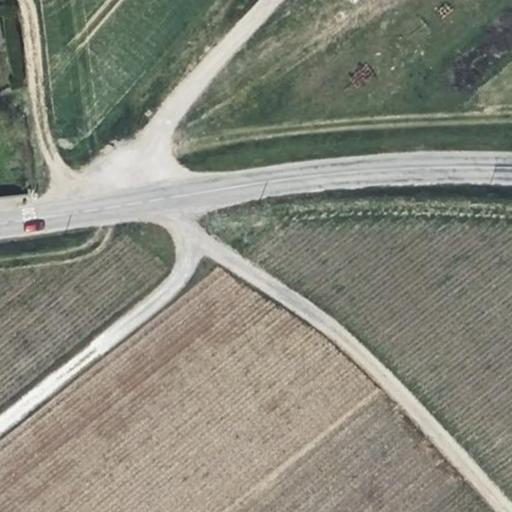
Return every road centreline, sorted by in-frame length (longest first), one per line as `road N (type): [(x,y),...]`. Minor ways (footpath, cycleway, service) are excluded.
road 1 (track): [(0,414),(167,283),(192,237),(335,329),(501,511)]
road 2 (tertiary): [(0,217),(339,170),(511,167)]
road 3 (track): [(511,113),(446,109),(149,141)]
road 4 (track): [(21,0),(34,115),(73,207)]
